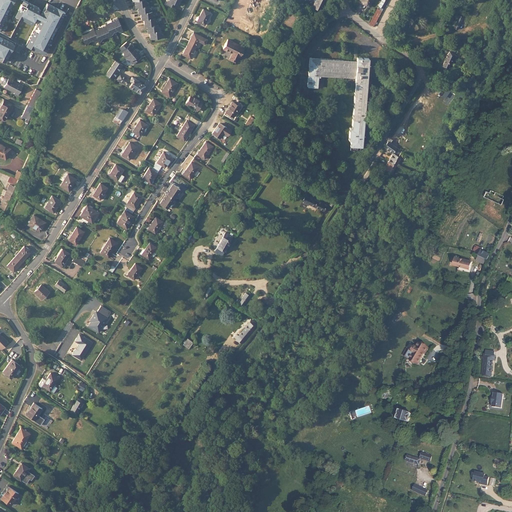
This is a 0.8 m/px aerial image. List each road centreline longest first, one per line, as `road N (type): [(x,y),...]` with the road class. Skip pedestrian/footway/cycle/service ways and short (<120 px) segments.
road 1 (unclassified): [(202,411),(277,308),(422,75),(419,64),(344,4)]
road 2 (tertiary): [(432,511),(471,382),(481,285),(511,215)]
road 3 (tertiary): [(0,299),(44,247),(162,61)]
road 4 (residential): [(124,252),(221,96)]
road 5 (residential): [(221,96),(284,71),(310,27),(344,4)]
road 6 (residential): [(0,442),(33,367),(0,302)]
